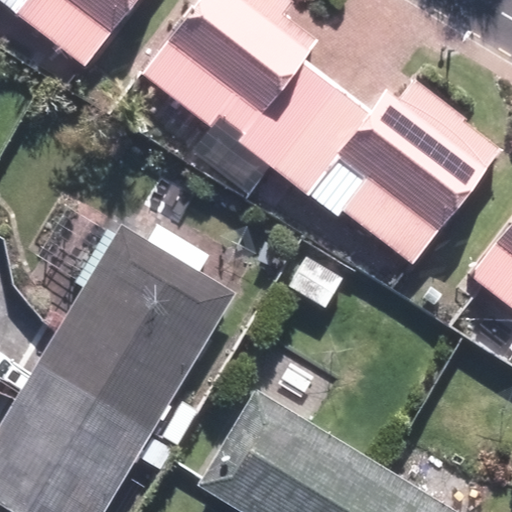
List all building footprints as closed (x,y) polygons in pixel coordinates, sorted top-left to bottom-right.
[(0,0),(0,15),(74,72),(130,0),(0,0)] [(276,0),(191,0),(131,80),(328,228),(336,218),(405,270),(495,151),(408,86),(392,107),(376,94),(362,112),(297,62),(310,45),(274,18),(283,5),(276,0)] [(511,210),(459,279),(511,319),(511,210)] [(113,229),(0,413),(0,511),(99,511),(135,453),(159,468),(185,425),(162,410),(229,299),(193,277),(203,261),(150,228),(139,245),(113,229)] [(443,511),(249,394),(190,491),(225,511),(443,511)]
